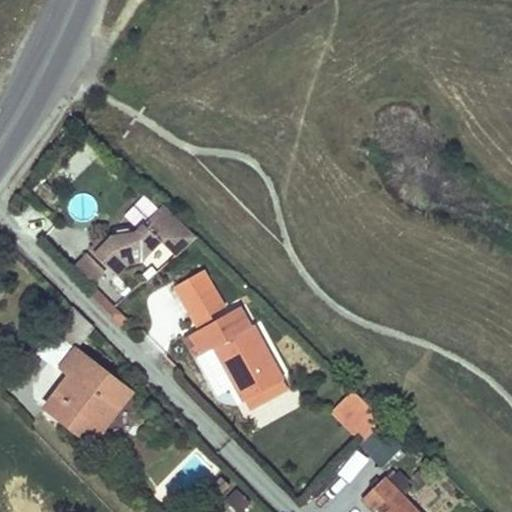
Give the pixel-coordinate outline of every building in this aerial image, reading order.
[(136,258),(159,238),(174,254),(190,238),(194,235),(161,202),(135,229),(112,232),(88,256),(110,278),(130,259),(136,258)] [(88,256),(112,232),(102,233),(84,252),(88,256)] [(224,308),(203,270),(175,286),(196,324),(224,308)] [(91,283),(84,289),(106,311),(113,305),(91,283)] [(127,319),(113,305),(106,311),(120,325),(127,319)] [(238,308),(191,334),(222,390),(235,383),(244,400),(283,379),(253,325),(248,328),(238,308)] [(45,407),(67,424),(76,412),(100,431),(129,392),(75,350),(61,368),(70,375),(45,407)] [(283,379),(244,400),(250,409),(288,388),(283,379)] [(353,392),(338,407),(368,437),(383,421),(353,392)] [(338,407),(333,413),(363,442),(368,437),(338,407)] [(76,412),(67,424),(91,442),(100,431),(76,412)] [(339,476),(352,484),(367,460),(355,452),(339,476)] [(417,511),(383,477),(362,498),(374,511),(378,507),(382,511),(417,511)] [(229,486),(221,479),(208,492),(216,499),(229,486)] [(241,511),(250,503),(236,490),(226,500),(238,511),(241,511)]
